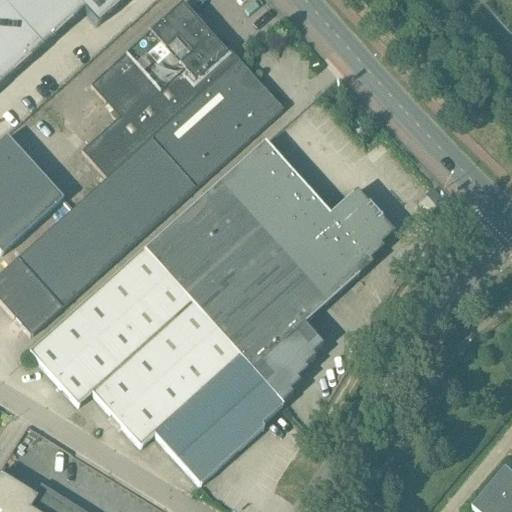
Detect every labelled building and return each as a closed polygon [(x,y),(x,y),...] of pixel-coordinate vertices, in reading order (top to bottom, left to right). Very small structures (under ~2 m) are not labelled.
[(0,0),(0,88),(83,14),(97,29),(128,0),(0,0)] [(88,148),(81,154),(106,183),(238,64),(206,28),(202,31),(181,7),(89,88),(118,121),(88,148)] [(106,183),(0,279),(0,304),(39,348),(143,254),(159,240),(203,200),(264,147),(256,138),(283,115),(238,64),(106,183)] [(62,203),(5,140),(0,144),(0,258),(1,259),(62,203)] [(264,147),(203,200),(311,320),(371,266),(384,254),(382,252),(395,239),(392,236),(402,227),(401,221),(366,182),(327,217),(264,147)] [(159,240),(143,254),(159,272),(281,408),(288,401),(286,397),(296,388),(293,385),(303,376),(301,373),(311,364),(308,360),(318,351),(300,331),(311,320),(203,200),(159,240)] [(39,348),(29,357),(76,411),(91,398),(139,452),(153,439),(198,490),(263,432),(260,429),(283,409),(281,408),(159,272),(143,254),(39,348)] [(511,511),(511,476),(507,472),(473,511),(511,511)] [(0,511),(73,511),(40,491),(35,500),(0,477),(0,511)]
